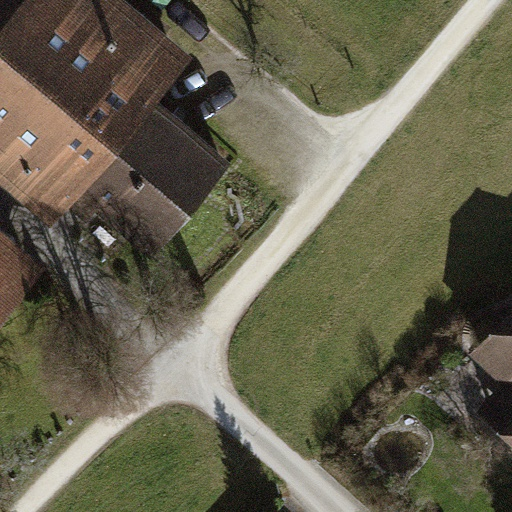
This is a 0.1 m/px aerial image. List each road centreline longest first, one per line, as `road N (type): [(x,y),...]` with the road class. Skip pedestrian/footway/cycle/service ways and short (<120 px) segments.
road 1 (track): [(24,511),(167,366),(488,0)]
road 2 (residential): [(332,511),(167,366)]
